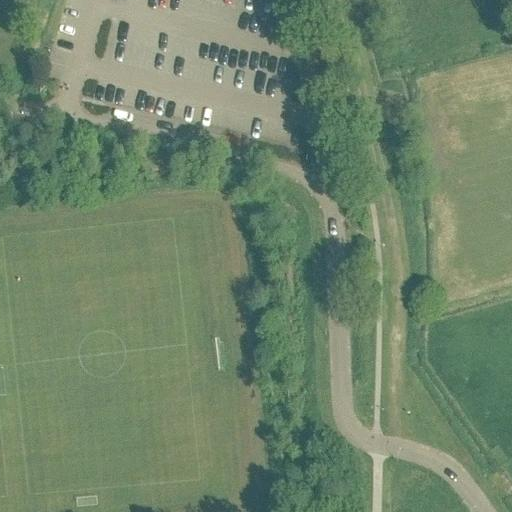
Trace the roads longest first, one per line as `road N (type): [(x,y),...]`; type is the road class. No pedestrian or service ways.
road 1 (unclassified): [(481,511),(442,466),(348,429),(340,408),(332,218),(317,186),(291,172),(11,108)]
road 2 (track): [(392,449),(397,240),(342,0)]
